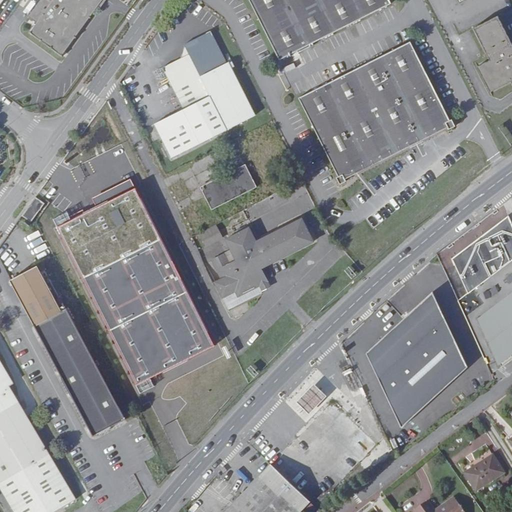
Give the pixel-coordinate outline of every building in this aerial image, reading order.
[(105,0),(39,0),(28,15),(36,21),(29,31),(62,54),(98,7),(100,8),(105,0)] [(250,0),(279,58),(391,3),(389,0),(250,0)] [(511,47),(497,17),(473,29),(490,61),(477,67),(490,93),(511,82),(511,47)] [(237,82),(228,62),(211,31),(184,44),(190,55),(163,67),(185,109),(156,123),(173,158),(256,115),(240,81),(237,82)] [(448,119),(410,41),(298,96),(337,175),(335,176),(339,183),(346,179),(343,173),(445,123),(448,128),(455,125),(451,117),(448,119)] [(230,61),(228,62),(237,82),(240,81),(230,61)] [(250,192),(238,170),(193,191),(205,215),(250,192)] [(39,194),(48,198),(52,188),(43,185),(39,194)] [(134,383),(212,349),(140,187),(58,223),(105,328),(109,327),(134,383)] [(46,202),(37,195),(23,214),(33,220),(46,202)] [(467,294),(458,301),(492,376),(511,360),(511,221),(508,213),(451,259),(467,294)] [(259,286),(267,283),(260,270),(313,244),(301,219),(256,241),(248,227),(224,239),(235,261),(227,264),(224,258),(212,264),(219,279),(214,282),(223,298),(235,292),(237,297),(259,286)] [(198,233),(205,247),(223,239),(216,225),(198,233)] [(11,282),(93,436),(103,431),(114,450),(132,439),(123,421),(133,416),(97,349),(84,355),(38,269),(11,282)] [(269,288),(267,283),(259,286),(261,291),(269,288)] [(423,310),(434,301),(431,294),(420,303),(423,310)] [(471,378),(434,301),(423,310),(420,303),(365,354),(402,431),(471,378)] [(0,484),(15,511),(59,511),(78,501),(11,386),(15,384),(0,357),(0,484)] [(202,429),(244,385),(233,374),(190,418),(202,429)] [(310,387),(293,404),(298,410),(305,417),(322,400),(316,393),(310,387)] [(302,472),(327,496),(377,444),(330,400),(296,436),(285,425),(275,436),(307,467),(302,472)] [(476,491),(504,473),(492,455),(464,473),(476,491)] [(300,511),(309,503),(270,467),(228,511),(300,511)] [(415,511),(464,511),(454,498),(438,510),(440,511),(439,511),(434,511),(427,502),(414,511),(415,511)]
